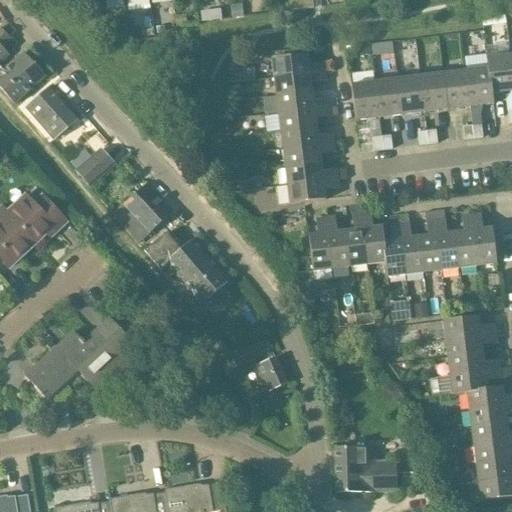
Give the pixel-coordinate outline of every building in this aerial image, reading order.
[(0,30),(0,91),(14,106),(43,79),(22,56),(1,75),(0,72),(0,64),(8,57),(0,48),(9,41),(0,30)] [(306,57),(271,61),(273,80),(323,74),(322,66),(307,68),(306,57)] [(491,98),(511,94),(511,87),(508,58),(485,61),(486,71),(487,71),(490,98),(491,98)] [(487,71),(486,71),(464,74),(469,109),(492,106),(491,98),(490,98),(487,71)] [(273,80),(275,98),(311,94),(310,87),(324,85),(323,74),(273,80)] [(441,77),(446,112),(469,109),(464,74),(441,77)] [(441,77),(419,80),(423,115),(446,112),(441,77)] [(419,80),(396,83),(401,118),(423,115),(419,80)] [(396,83),(373,86),(378,121),(401,118),(396,83)] [(355,124),(378,121),(373,86),(350,89),(355,124)] [(26,111),(52,141),(78,119),(51,89),(26,111)] [(326,101),(312,102),(311,94),(275,98),(277,116),(327,110),(326,101)] [(277,116),(280,134),(315,130),(314,122),(328,120),(327,110),(277,116)] [(482,140),(480,127),(471,128),(473,141),(482,140)] [(462,129),(463,142),(473,141),(471,128),(462,129)] [(280,134),(282,152),(332,146),(331,137),(316,139),(315,130),(280,134)] [(437,145),(435,132),(426,133),(427,146),(437,145)] [(416,135),(418,148),(427,146),(426,133),(416,135)] [(390,138),(380,139),(382,152),(391,150),(390,138)] [(371,140),(373,154),(382,152),(380,139),(371,140)] [(282,152),(284,170),(319,165),(319,158),(333,156),(332,146),(282,152)] [(112,168),(98,152),(73,174),(87,189),(112,168)] [(284,170),(286,188),(337,182),(335,172),(321,174),(319,165),(284,170)] [(288,206),(324,202),(323,194),(338,192),(337,182),(286,188),(288,206)] [(171,216),(146,187),(112,217),(137,246),(171,216)] [(32,206),(27,200),(8,218),(34,246),(45,236),(49,240),(66,225),(41,197),(32,206)] [(0,261),(8,270),(34,246),(8,218),(0,209),(0,261)] [(369,215),(359,217),(365,268),(383,266),(384,266),(381,244),(382,244),(381,229),(371,230),(369,215)] [(494,267),(490,231),(481,232),(479,216),(469,218),(476,269),(494,267)] [(352,232),(343,234),(348,270),(365,268),(359,217),(351,218),(352,232)] [(453,235),(458,271),(476,269),(469,218),(460,219),(462,234),(453,235)] [(335,220),(323,221),(330,272),(348,270),(343,234),(337,235),(335,220)] [(307,238),(311,274),(330,272),(323,221),(315,222),(317,237),(307,238)] [(444,221),(433,222),(440,274),(458,271),(453,235),(446,236),(444,221)] [(427,239),(417,240),(422,276),(440,274),(433,222),(425,223),(427,239)] [(410,241),(408,225),(398,227),(404,278),(422,276),(417,240),(410,241)] [(385,280),(386,280),(404,278),(398,227),(389,228),(391,243),(382,244),(381,244),(384,266),(383,266),(385,280)] [(165,237),(144,255),(159,273),(165,268),(199,309),(230,282),(196,241),(180,254),(165,237)] [(477,319),(442,324),(444,343),(494,336),(493,327),(478,329),(477,319)] [(119,336),(106,322),(82,345),(80,343),(79,343),(71,335),(25,379),(46,402),(76,373),(92,390),(101,383),(109,391),(137,365),(134,362),(151,346),(131,324),(119,336)] [(494,336),(444,343),(446,361),(482,356),(481,348),(495,346),(494,336)] [(272,352),(266,339),(246,348),(229,356),(234,367),(252,358),(253,361),(272,352)] [(482,356),(446,361),(448,378),(448,379),(499,372),(498,363),(483,365),(482,356)] [(292,383),(280,357),(255,368),(267,394),(292,383)] [(448,378),(436,379),(438,397),(447,397),(466,394),(486,392),(485,383),(500,381),(499,372),(448,379),(448,378)] [(486,392),(466,394),(466,395),(468,413),(511,407),(511,398),(502,400),(501,390),(486,392)] [(511,407),(468,413),(471,431),(505,427),(504,419),(511,418),(511,407)] [(505,427),(471,431),(473,449),(511,443),(511,435),(506,436),(505,427)] [(511,443),(473,449),(475,467),(510,463),(509,455),(511,454),(511,443)] [(373,449),(334,450),(334,496),(394,495),(394,465),(373,465),(373,449)] [(510,463),(475,467),(477,485),(511,480),(511,471),(510,463)] [(435,489),(430,466),(414,466),(414,490),(435,489)] [(511,480),(477,485),(480,504),(511,499),(511,480)] [(163,491),(164,496),(166,511),(221,511),(224,511),(220,486),(208,488),(208,487),(200,488),(200,485),(163,491)] [(166,511),(164,496),(153,497),(153,496),(146,497),(143,494),(108,500),(109,505),(110,511),(166,511)] [(453,497),(454,511),(457,511),(463,511),(462,496),(453,497)] [(0,511),(28,511),(27,499),(14,501),(14,499),(7,500),(5,499),(0,499),(0,511)]
